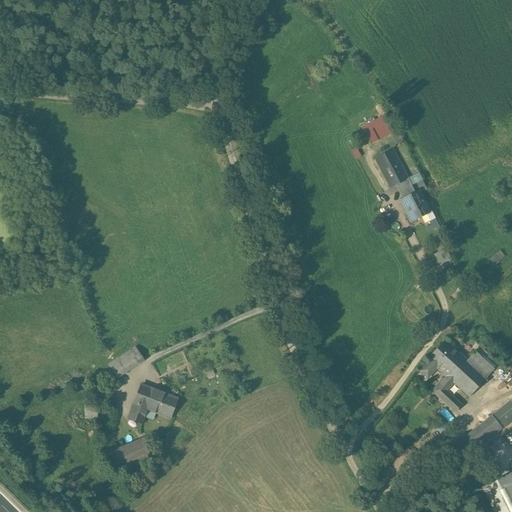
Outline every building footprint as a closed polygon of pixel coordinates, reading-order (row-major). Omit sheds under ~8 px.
[(379,126),(385,137),(398,130),(392,120),(379,126)] [(379,126),(372,130),(378,141),(385,137),(379,126)] [(356,148),(351,151),(356,159),(361,157),(356,148)] [(393,149),(374,160),(390,189),(396,186),(408,180),(409,179),(393,149)] [(396,186),(403,200),(414,194),(408,180),(396,186)] [(403,200),(400,202),(410,222),(428,212),(418,192),(414,194),(403,200)] [(432,199),(426,202),(430,211),(436,209),(432,199)] [(500,250),(488,262),(493,267),(505,255),(500,250)] [(445,376),(453,384),(468,397),(493,371),(474,353),(467,361),(445,341),(427,360),(429,361),(419,371),(427,379),(437,368),(445,376)] [(135,348),(108,366),(117,379),(144,361),(135,348)] [(446,391),(453,384),(445,376),(431,392),(454,413),(461,405),(446,391)] [(108,384),(97,388),(99,396),(111,393),(108,384)] [(177,399),(141,385),(128,419),(141,424),(147,410),(170,418),(177,399)] [(492,416),(502,429),(511,420),(511,403),(511,402),(492,416)] [(465,437),(473,447),(475,449),(502,429),(492,416),(465,437)] [(465,437),(451,448),(459,458),(473,447),(465,437)] [(148,449),(143,440),(114,452),(122,471),(159,455),(155,446),(148,449)] [(511,511),(511,504),(509,498),(499,502),(501,507),(502,511),(511,511)]
